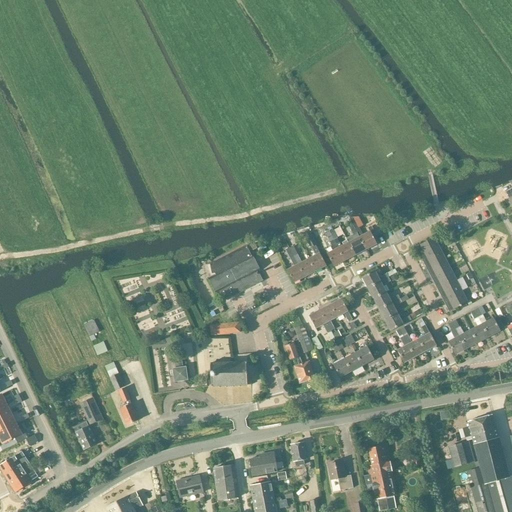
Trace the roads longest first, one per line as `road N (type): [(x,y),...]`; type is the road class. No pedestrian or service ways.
road 1 (track): [(0,257),(250,213),(428,170)]
road 2 (tertiary): [(242,438),(511,387)]
road 3 (unclassified): [(12,510),(140,433),(236,410)]
road 4 (tertiary): [(64,511),(145,465),(242,438)]
road 5 (residential): [(276,403),(256,322),(343,277)]
road 6 (residential): [(455,371),(403,246)]
road 7 (unclassified): [(276,403),(397,381)]
